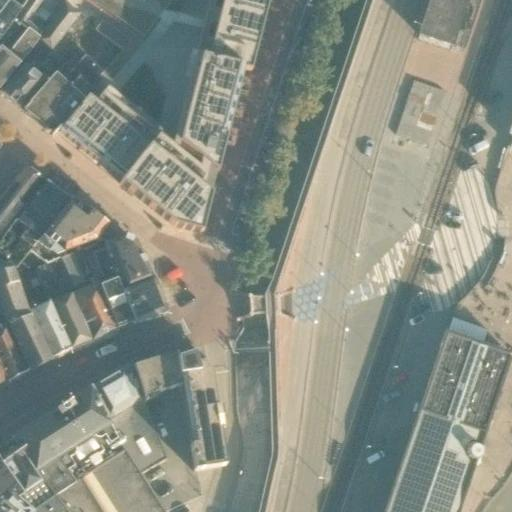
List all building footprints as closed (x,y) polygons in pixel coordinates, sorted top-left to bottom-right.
[(0,0),(0,39),(20,14),(1,0),(0,0)] [(44,24),(34,16),(44,3),(39,0),(29,0),(20,14),(0,39),(0,91),(35,48),(38,40),(35,37),(44,24)] [(7,0),(22,10),(27,0),(7,0)] [(80,0),(152,52),(189,0),(208,0),(200,33),(213,37),(207,61),(200,59),(178,145),(215,174),(241,72),(249,74),(268,0),(80,0)] [(429,0),(416,38),(461,53),(478,0),(429,0)] [(0,96),(23,113),(53,78),(40,68),(80,15),(65,3),(54,18),(38,40),(35,48),(38,50),(23,70),(0,96)] [(101,23),(95,32),(122,52),(102,76),(111,83),(139,50),(101,23)] [(98,78),(102,73),(85,57),(70,72),(63,66),(53,78),(23,113),(53,136),(57,131),(87,99),(102,81),(98,78)] [(400,136),(433,146),(448,91),(416,82),(400,136)] [(59,133),(58,134),(121,184),(118,188),(172,230),(199,236),(209,197),(87,99),(57,131),(59,133)] [(15,221),(45,182),(25,168),(0,197),(0,241),(14,223),(15,221)] [(37,243),(70,201),(45,182),(15,221),(27,230),(23,235),(25,236),(9,255),(21,263),(30,252),(37,243)] [(70,201),(37,243),(55,256),(95,241),(106,227),(70,201)] [(134,325),(160,318),(162,317),(165,314),(164,311),(165,310),(155,285),(133,243),(125,238),(104,247),(108,256),(107,256),(115,283),(120,294),(134,325)] [(115,283),(107,256),(104,251),(93,256),(105,286),(99,288),(112,321),(116,332),(132,326),(134,325),(120,294),(115,283)] [(86,283),(75,256),(65,258),(55,263),(46,266),(35,270),(36,274),(41,288),(42,287),(49,306),(66,340),(71,351),(73,350),(116,332),(112,321),(99,288),(94,280),(86,283)] [(3,265),(0,263),(0,375),(5,385),(50,362),(24,304),(10,266),(3,265)] [(41,288),(36,274),(26,277),(31,291),(34,290),(37,299),(24,304),(50,362),(71,351),(66,340),(49,306),(42,287),(41,288)] [(457,511),(472,469),(479,465),(484,450),(481,442),(509,357),(443,334),(383,511),(457,511)] [(205,373),(197,348),(133,369),(143,399),(179,388),(193,474),(219,469),(222,452),(209,372),(205,373)] [(143,399),(133,369),(133,368),(122,372),(90,392),(107,422),(106,423),(113,436),(115,441),(125,453),(141,478),(167,461),(143,404),(143,399)] [(107,422),(90,392),(76,401),(76,400),(46,419),(46,420),(12,441),(12,442),(0,450),(0,511),(162,511),(141,478),(125,453),(115,441),(113,436),(106,423),(107,422)]
